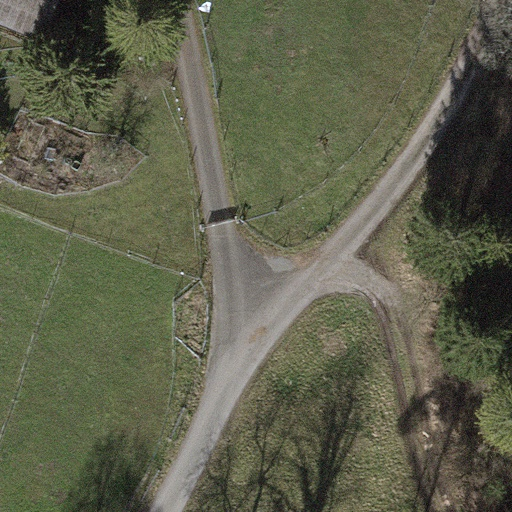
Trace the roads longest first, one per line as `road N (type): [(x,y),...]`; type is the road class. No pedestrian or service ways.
road 1 (residential): [(176,0),(241,319),(213,428),(175,511)]
road 2 (track): [(241,319),(330,271),(386,208),(472,80),(505,0)]
road 3 (track): [(330,271),(418,296),(447,338),(460,463),(476,511)]
